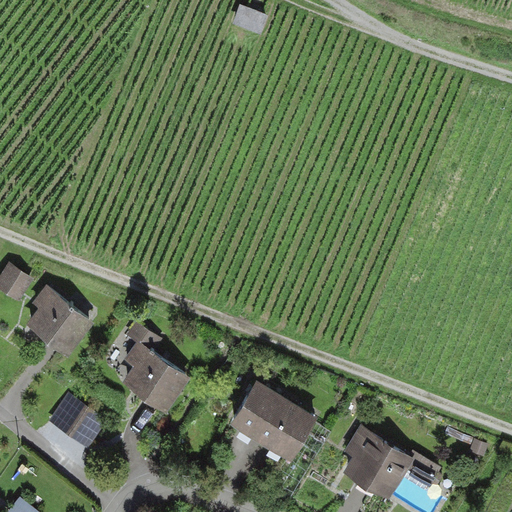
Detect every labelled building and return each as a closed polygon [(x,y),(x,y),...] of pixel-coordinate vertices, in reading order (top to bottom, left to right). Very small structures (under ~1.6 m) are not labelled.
[(271,14),(244,4),(237,22),(264,32),(271,14)] [(37,278),(14,261),(0,279),(0,283),(22,299),(37,278)] [(43,309),(31,321),(63,350),(92,319),(52,284),(36,302),(43,309)] [(128,379),(171,413),(193,378),(147,340),(130,363),(137,369),(128,379)] [(262,381),(236,420),(293,458),(319,419),(262,381)] [(110,420),(70,393),(53,418),(93,445),(110,420)] [(356,458),(348,470),(389,498),(416,458),(364,424),(346,451),(356,458)] [(39,511),(23,500),(13,511),(39,511)]
